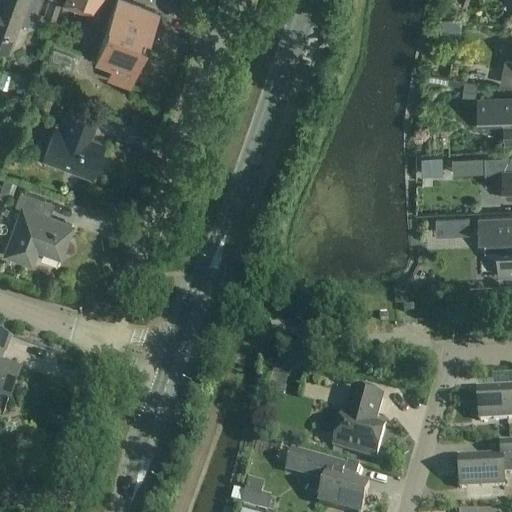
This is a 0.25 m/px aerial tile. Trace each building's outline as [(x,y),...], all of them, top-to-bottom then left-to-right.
[(41,0),(0,0),(0,48),(8,51),(19,21),(32,26),(41,0)] [(128,86),(156,10),(127,0),(115,0),(107,24),(109,24),(95,61),(112,67),(108,78),(128,86)] [(510,12),(505,0),(488,0),(495,18),(510,12)] [(55,24),(61,5),(48,1),(43,20),(55,24)] [(441,20),(441,37),(462,37),(462,20),(441,20)] [(511,61),(506,61),(501,83),(511,85),(511,61)] [(0,88),(7,91),(11,77),(3,74),(0,81),(0,88)] [(28,95),(31,82),(20,79),(16,92),(28,95)] [(463,88),(461,95),(475,98),(478,83),(464,80),(463,88)] [(43,109),(48,96),(34,91),(30,104),(43,109)] [(511,95),(478,98),(479,131),(506,130),(506,142),(511,141),(511,95)] [(89,140),(97,118),(69,107),(61,129),(55,127),(43,160),(90,177),(102,145),(89,140)] [(511,170),(511,171),(511,156),(484,157),(485,186),(503,185),(504,199),(511,198),(511,170)] [(421,175),(444,174),(444,157),(421,158),(421,175)] [(3,184),(0,191),(0,197),(5,199),(8,193),(10,187),(3,184)] [(72,226),(48,218),(53,204),(20,191),(14,206),(21,209),(4,254),(33,265),(38,250),(60,258),(72,226)] [(511,217),(478,218),(479,238),(485,237),(485,247),(498,247),(499,276),(511,275),(511,217)] [(468,219),(452,219),(453,235),(469,234),(468,219)] [(0,396),(9,400),(19,371),(0,364),(0,350),(4,339),(0,337),(0,396)] [(479,422),(511,419),(511,388),(477,390),(479,422)] [(376,425),(383,398),(352,389),(345,417),(343,416),(334,448),(376,460),(385,427),(376,425)] [(460,489),(505,487),(504,475),(511,474),(511,442),(500,444),(501,456),(458,458),(460,489)] [(345,511),(361,511),(369,485),(344,478),(347,465),(331,461),(292,450),(286,472),(325,483),(319,505),(345,511)] [(246,492),(242,506),(265,511),(268,511),(272,499),(260,496),(264,484),(249,480),(246,492)]
